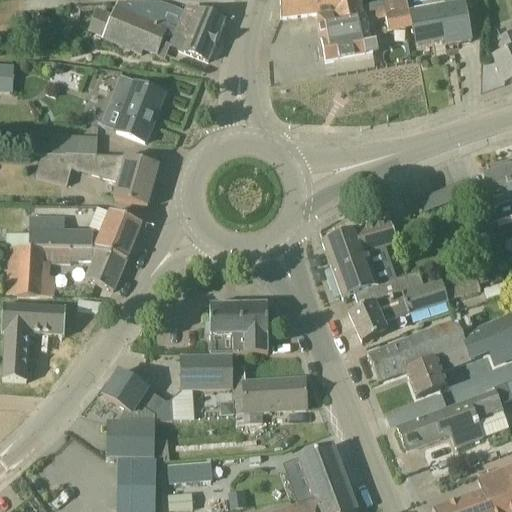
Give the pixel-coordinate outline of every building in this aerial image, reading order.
[(317,18),(322,48),(318,49),(320,62),(324,62),(325,66),(377,56),(376,46),(370,47),(366,22),(385,18),(388,34),(411,30),(408,14),(405,0),(398,0),(361,8),(359,0),(279,0),(280,22),(317,18)] [(225,25),(198,14),(185,12),(184,15),(171,9),(159,6),(117,6),(111,18),(96,12),(87,34),(102,41),(102,42),(142,58),(144,53),(157,59),(162,47),(208,66),(225,25)] [(465,8),(410,18),(416,49),(444,44),(444,49),(471,44),(465,8)] [(16,17),(0,19),(0,36),(19,33),(16,17)] [(511,34),(500,39),(506,54),(493,59),(504,89),(511,85),(511,34)] [(14,69),(0,68),(0,96),(12,97),(14,69)] [(164,97),(135,86),(120,79),(109,108),(100,130),(145,147),(164,97)] [(50,158),(96,159),(97,142),(51,140),(50,158)] [(50,158),(42,158),(36,181),(67,189),(71,173),(117,186),(113,202),(147,211),(159,169),(125,160),(96,159),(50,158)] [(511,170),(511,171),(509,164),(500,167),(511,205),(511,170)] [(511,205),(500,167),(491,170),(493,177),(482,180),(487,196),(475,200),(485,229),(511,219),(511,205)] [(418,202),(422,213),(423,215),(474,197),(468,181),(468,182),(456,186),(455,187),(418,202)] [(141,228),(110,216),(98,244),(92,242),(92,237),(63,236),(64,223),(41,222),(29,223),(29,222),(29,238),(7,237),(6,252),(97,254),(126,265),(141,228)] [(384,251),(392,248),(415,241),(407,218),(357,233),(322,246),(342,303),(355,298),(359,311),(423,290),(419,276),(394,283),(384,251)] [(6,252),(5,252),(4,275),(9,276),(8,288),(16,289),(16,300),(26,300),(52,301),(52,299),(53,281),(48,280),(49,267),(70,268),(70,265),(93,265),(85,283),(113,295),(126,265),(97,254),(6,252)] [(442,284),(423,290),(372,307),(349,317),(362,347),(387,335),(383,326),(449,304),(448,303),(481,294),(474,276),(442,285),(442,284)] [(487,304),(507,297),(503,286),(483,293),(487,304)] [(0,379),(18,380),(19,374),(29,374),(30,375),(31,376),(32,377),(33,378),(34,378),(36,378),(37,378),(38,378),(39,378),(40,377),(41,377),(41,376),(42,375),(42,374),(43,374),(43,373),(43,372),(43,371),(43,370),(43,369),(43,368),(42,367),(42,366),(41,365),(40,364),(39,364),(38,363),(37,363),(36,363),(34,363),(33,364),(32,364),(31,365),(30,366),(29,367),(19,367),(20,336),(59,338),(60,310),(0,307),(0,379)] [(267,308),(235,309),(209,309),(212,359),(268,358),(267,308)] [(511,316),(505,319),(461,336),(467,353),(406,375),(416,401),(446,389),(441,375),(471,363),(471,362),(489,355),(494,367),(511,359),(511,316)] [(467,353),(461,336),(457,326),(425,338),(426,341),(409,348),(408,344),(368,359),(378,386),(406,375),(467,353)] [(230,361),(181,361),(182,393),(230,393),(230,361)] [(304,383),(245,387),(244,370),(234,371),(237,429),(262,428),(261,415),(306,413),(304,383)] [(163,406),(119,376),(103,400),(131,419),(138,409),(155,420),(155,419),(154,425),(172,424),(170,405),(163,406)] [(503,415),(500,407),(511,402),(511,401),(506,386),(493,391),(495,396),(397,430),(406,455),(451,439),(455,452),(481,442),(475,425),(503,415)] [(220,419),(234,419),(233,405),(220,406),(220,419)] [(155,425),(107,425),(106,462),(154,463),(155,425)] [(169,464),(167,441),(155,442),(157,465),(169,464)] [(353,511),(331,451),(300,462),(315,502),(318,511),(353,511)] [(154,511),(156,465),(117,464),(116,511),(154,511)] [(210,484),(209,470),(169,473),(170,487),(210,484)] [(511,511),(511,470),(478,483),(483,497),(438,511),(511,511)] [(228,498),(230,511),(235,511),(246,510),(245,496),(228,498)] [(167,500),(168,511),(194,511),(193,498),(167,500)] [(318,511),(315,502),(288,511),(318,511)]
